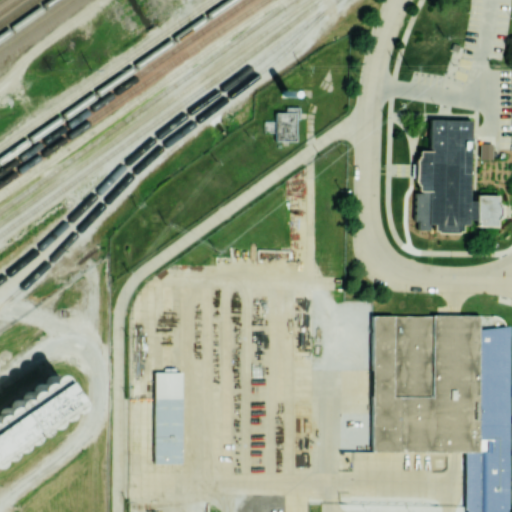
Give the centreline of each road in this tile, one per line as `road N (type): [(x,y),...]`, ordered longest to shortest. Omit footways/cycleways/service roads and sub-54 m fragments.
road 1 (residential): [(382,265),(366,217),(368,122),(373,71),(397,0)]
road 2 (residential): [(511,279),(416,276),(382,265)]
